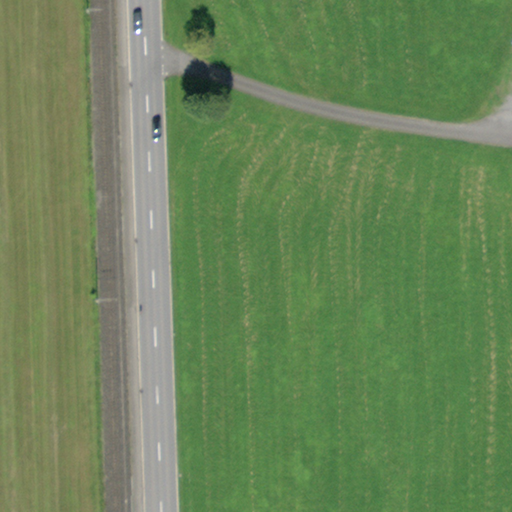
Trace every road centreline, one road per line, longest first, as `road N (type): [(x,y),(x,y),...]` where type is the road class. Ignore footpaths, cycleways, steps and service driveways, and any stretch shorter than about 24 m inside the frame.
road 1 (secondary): [(142,0),(160,511)]
road 2 (track): [(511,131),(417,125),(308,102),(144,48)]
